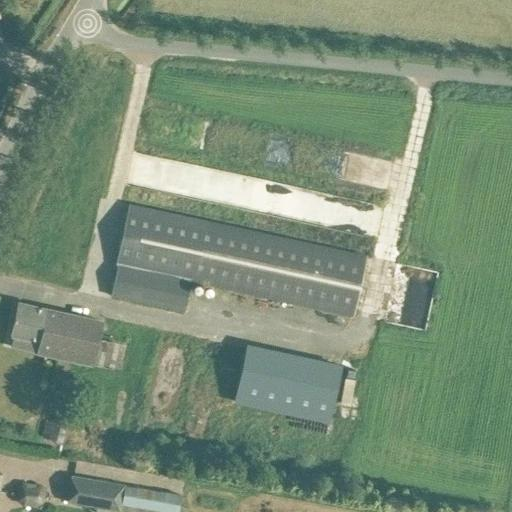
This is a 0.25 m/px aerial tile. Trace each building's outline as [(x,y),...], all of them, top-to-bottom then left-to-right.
[(365,256),(167,214),(128,205),(115,264),(117,264),(110,295),(130,300),(148,303),(184,311),(190,280),(194,281),(333,311),(352,315),(365,256)] [(99,338),(103,322),(17,303),(10,334),(39,341),(36,352),(56,357),(93,365),(113,370),(113,368),(121,370),(123,361),(121,360),(115,359),(119,344),(99,338)] [(246,345),(234,402),(329,423),(341,366),(246,345)] [(121,506),(125,486),(71,476),(67,502),(120,511),(121,506)] [(18,504),(41,503),(40,486),(18,487),(18,504)]
